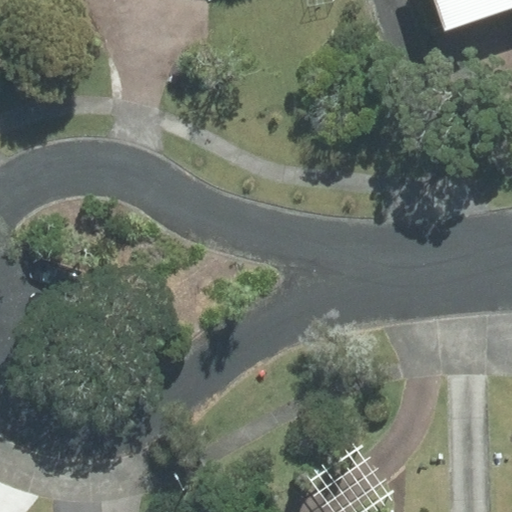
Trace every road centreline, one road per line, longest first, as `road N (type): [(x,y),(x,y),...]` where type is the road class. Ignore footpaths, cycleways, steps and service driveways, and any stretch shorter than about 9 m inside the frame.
road 1 (residential): [(403,269),(282,316),(170,387),(122,406),(43,405),(0,377)]
road 2 (residential): [(0,200),(66,171),(105,171),(233,225),(355,258)]
